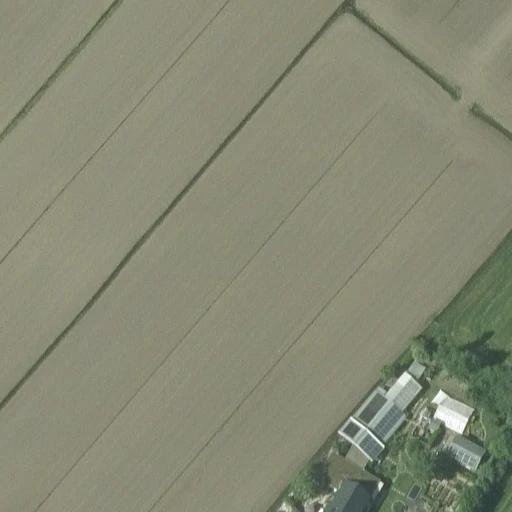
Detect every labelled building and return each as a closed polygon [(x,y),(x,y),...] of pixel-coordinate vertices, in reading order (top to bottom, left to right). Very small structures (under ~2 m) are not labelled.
[(413,365),(406,376),(417,384),(425,373),(413,365)] [(401,377),(382,401),(374,395),(338,438),(352,450),(368,464),(405,420),(399,416),(419,392),(401,377)] [(437,425),(430,421),(425,430),(432,435),(437,425)] [(446,460),(474,475),(484,458),(467,449),(455,443),(446,460)] [(352,450),(343,465),(361,476),(368,464),(352,450)] [(367,511),(371,506),(364,501),(374,484),(361,476),(343,465),(337,462),(335,467),(329,464),(317,483),(338,495),(327,511),(367,511)]
